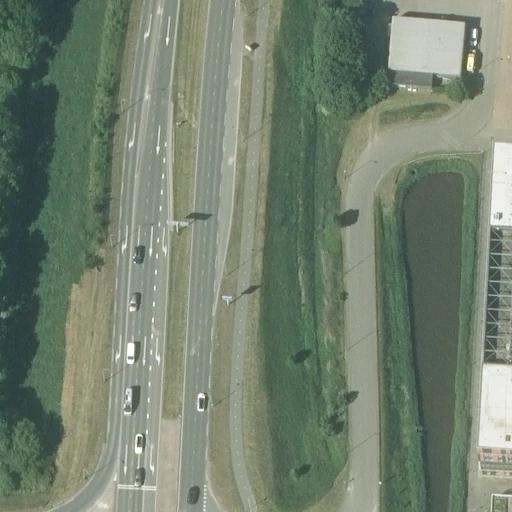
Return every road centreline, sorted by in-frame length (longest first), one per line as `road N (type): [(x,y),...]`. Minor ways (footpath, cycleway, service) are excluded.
road 1 (primary): [(152,0),(129,176),(112,456),(98,487),(71,511)]
road 2 (primary): [(170,0),(146,226),(130,511)]
road 3 (primary): [(190,511),(222,0)]
